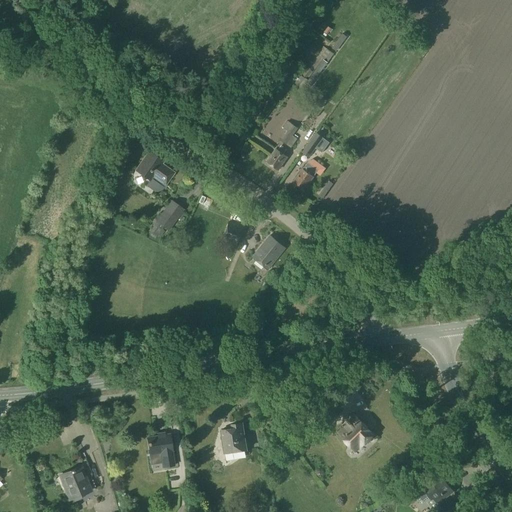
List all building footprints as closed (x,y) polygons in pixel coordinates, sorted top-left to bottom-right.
[(332,46),(331,47),(335,51),(337,49),(347,36),(342,32),(332,46)] [(322,57),(328,62),(333,56),(326,51),(322,57)] [(307,83),(311,86),(327,64),(323,61),(307,83)] [(317,105),(322,109),(326,102),(321,99),(317,105)] [(280,141),(286,145),(297,128),(287,121),(282,128),(287,132),(280,141)] [(316,133),(302,153),(308,157),(315,148),(322,153),(330,142),(323,137),(316,133)] [(280,141),(277,145),(271,140),(259,157),(271,166),(277,159),(282,162),(291,149),(286,145),(280,141)] [(161,190),(162,189),(173,173),(161,164),(162,162),(148,152),(135,170),(149,180),(146,185),(154,191),(155,191),(156,192),(157,192),(158,192),(159,192),(160,191),(161,191),(161,190)] [(307,163),(293,182),(304,189),(318,170),(307,163)] [(202,205),(206,198),(200,194),(196,202),(202,205)] [(164,226),(168,229),(175,219),(164,212),(150,232),(157,237),(164,226)] [(222,240),(222,241),(236,246),(244,228),(230,222),(222,240)] [(267,270),(285,248),(270,235),(252,257),(267,270)] [(295,402),(290,415),(306,422),(310,414),(312,409),(295,402)] [(353,414),(349,417),(351,418),(344,425),(345,426),(338,433),(343,438),(343,439),(343,442),(347,446),(350,446),(351,446),(352,447),(359,440),(363,443),(373,434),(353,414)] [(221,430),(224,454),(246,450),(241,423),(231,424),(232,428),(221,430)] [(147,438),(150,455),(163,452),(165,467),(174,466),(168,434),(147,438)] [(59,476),(69,499),(90,491),(80,467),(59,476)] [(402,480),(406,485),(413,480),(409,475),(402,480)] [(423,487),(410,496),(413,501),(416,498),(420,503),(428,498),(427,497),(430,495),(437,505),(445,500),(444,498),(452,493),(440,475),(424,486),(424,487),(423,488),(423,487)]
